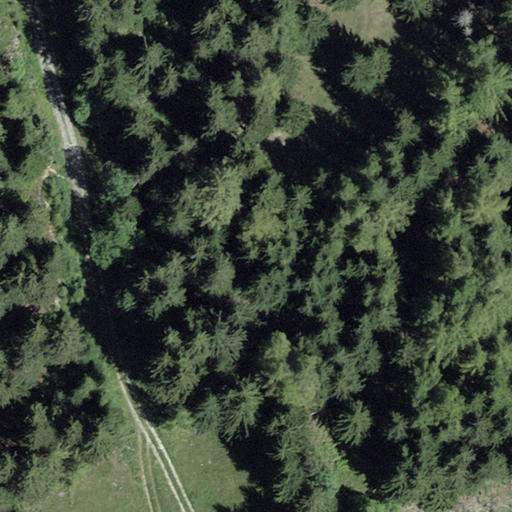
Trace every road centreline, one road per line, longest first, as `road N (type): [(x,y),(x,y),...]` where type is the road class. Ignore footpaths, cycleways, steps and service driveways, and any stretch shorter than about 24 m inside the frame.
road 1 (track): [(26,0),(113,301),(140,468),(156,511)]
road 2 (track): [(130,394),(188,511)]
